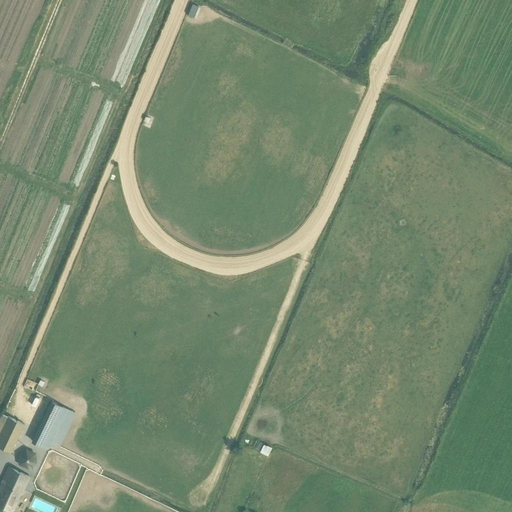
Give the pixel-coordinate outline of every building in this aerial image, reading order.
[(192,2),(188,14),(196,17),(201,5),(192,2)] [(48,450),(50,445),(61,423),(68,409),(51,401),(31,441),(48,450)] [(3,414),(0,421),(0,446),(11,452),(25,424),(3,414)] [(264,442),(260,451),(268,454),(272,445),(264,442)] [(24,447),(18,462),(31,467),(37,453),(24,447)] [(30,476),(9,467),(0,485),(0,505),(13,511),(21,493),(22,494),(30,476)]
